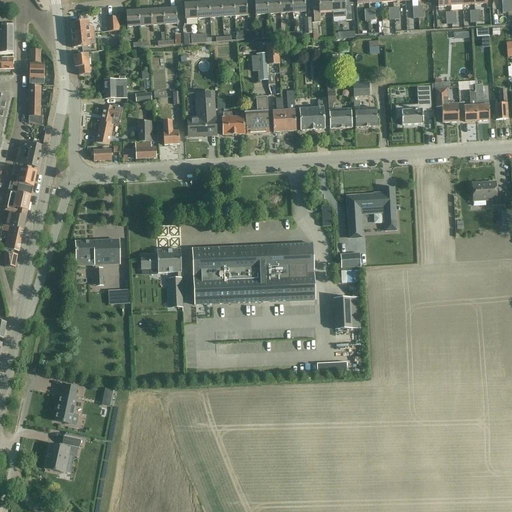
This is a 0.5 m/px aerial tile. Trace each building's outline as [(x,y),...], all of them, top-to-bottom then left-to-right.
[(267,15),(266,0),(261,0),(254,0),(255,16),(267,15)] [(280,14),(278,0),(266,0),(267,15),(280,14)] [(292,14),(291,0),(278,0),(280,14),(292,14)] [(303,0),(291,0),(292,14),(305,13),(303,0)] [(332,18),(330,0),(317,0),(318,8),(313,9),(314,24),(319,23),(319,13),(331,12),(332,18)] [(343,0),(330,0),(332,18),(344,18),(345,22),(351,21),(350,6),(344,7),(343,0)] [(245,1),(233,2),(234,17),(246,17),(245,1)] [(234,17),(233,2),(220,3),(221,18),(234,17)] [(209,19),(208,3),(196,4),(197,20),(209,19)] [(221,18),(220,3),(208,3),(209,19),(221,18)] [(197,20),(196,4),(183,5),(184,21),(197,20)] [(163,26),(163,10),(150,11),(151,26),(163,26)] [(175,10),(163,10),(163,26),(176,25),(175,10)] [(151,26),(150,11),(138,12),(139,27),(151,26)] [(139,27),(138,12),(125,13),(126,28),(139,27)] [(0,55),(13,56),(13,28),(1,28),(1,15),(0,14),(0,55)] [(119,32),(118,18),(106,18),(107,32),(119,32)] [(88,22),(70,23),(71,36),(93,34),(93,28),(88,28),(88,22)] [(476,38),(489,37),(489,30),(476,30),(476,38)] [(94,40),(93,34),(71,36),(73,49),(90,47),(89,40),(94,40)] [(223,42),(223,38),(223,34),(215,35),(215,39),(216,43),(223,42)] [(198,44),(198,35),(190,36),(190,45),(198,44)] [(206,35),(198,35),(198,44),(206,43),(206,35)] [(265,45),(267,65),(279,64),(278,44),(265,45)] [(40,51),(30,51),(30,63),(40,63),(40,51)] [(87,55),(73,56),(75,68),(78,68),(79,76),(89,75),(87,55)] [(253,72),(257,72),(267,71),(266,57),(256,58),(252,58),(253,72)] [(0,70),(12,70),(12,59),(0,59),(0,70)] [(44,65),(29,65),(29,85),(43,85),(44,65)] [(126,81),(104,81),(104,100),(126,99),(126,81)] [(368,84),(352,85),(353,97),(369,97),(368,84)] [(474,86),(475,92),(476,121),(489,121),(488,105),(481,105),(481,101),(483,101),(482,85),(474,86)] [(470,106),(464,107),(464,122),(476,121),(475,92),(474,86),(469,86),(469,92),(470,106)] [(28,116),(29,116),(29,123),(42,127),(42,116),(40,116),(40,87),(29,87),(28,116)] [(417,105),(395,107),(395,119),(401,118),(402,126),(422,124),(422,111),(431,110),(430,88),(416,88),(417,105)] [(495,104),(495,120),(507,120),(506,89),(499,89),(500,104),(495,104)] [(446,106),(446,90),(434,90),(435,108),(441,107),(441,123),(458,123),(457,105),(446,106)] [(287,111),(283,111),(284,132),(295,132),(293,92),(286,92),(287,111)] [(136,95),(137,102),(152,100),(151,93),(136,95)] [(198,135),(202,135),(203,137),(216,137),(215,117),(214,117),(213,93),(195,94),(196,118),(187,119),(188,136),(198,136),(198,135)] [(0,111),(5,113),(9,98),(0,95),(0,111)] [(334,111),(334,106),(336,105),(336,95),(327,96),(329,130),(351,129),(350,110),(334,111)] [(268,134),(266,102),(266,98),(256,98),(257,113),(244,114),(246,135),(268,134)] [(225,99),(216,99),(217,109),(225,109),(225,99)] [(284,132),(283,111),(282,105),(281,99),(275,99),(276,108),(280,108),(280,112),(272,112),(273,133),(284,132)] [(317,108),(299,109),(300,131),(323,130),(322,101),(317,102),(317,108)] [(359,102),(353,102),(355,128),(377,127),(376,109),(359,110),(359,102)] [(100,123),(98,131),(111,134),(113,126),(114,120),(120,121),(123,110),(123,106),(112,105),(112,108),(104,106),(100,123)] [(231,114),(223,114),(223,119),(222,119),(223,136),(243,135),(242,118),(231,118),(231,114)] [(171,121),(162,122),(164,146),(178,145),(178,132),(171,133),(171,121)] [(151,122),(138,122),(138,142),(157,142),(157,136),(151,136),(151,122)] [(98,131),(95,144),(109,146),(111,134),(98,131)] [(37,168),(42,147),(21,142),(16,161),(26,164),(26,165),(37,168)] [(135,149),(135,160),(155,159),(154,148),(149,148),(149,144),(137,145),(137,149),(135,149)] [(111,151),(93,151),(93,162),(111,161),(111,151)] [(12,177),(8,191),(9,191),(17,193),(17,192),(31,196),(36,172),(18,167),(14,167),(12,177)] [(55,178),(63,179),(64,172),(57,170),(55,178)] [(495,183),(471,185),(472,201),(491,200),(492,207),(505,206),(504,193),(496,194),(495,183)] [(374,196),(347,198),(349,239),(361,238),(360,214),(384,212),(385,232),(396,231),(394,189),(383,190),(383,193),(374,194),(374,196)] [(26,218),(31,196),(17,192),(17,193),(9,191),(4,212),(16,215),(16,216),(26,218)] [(511,225),(511,211),(501,212),(503,233),(511,232),(511,225)] [(23,231),(26,218),(16,216),(16,215),(4,212),(1,226),(9,228),(23,231)] [(19,252),(23,231),(9,228),(8,236),(12,237),(9,250),(19,252)] [(75,243),(76,267),(87,266),(87,264),(94,264),(95,266),(119,265),(118,241),(75,243)] [(288,246),(192,250),(193,277),(195,277),(195,279),(193,279),(195,306),(231,304),(290,302),(313,301),(311,245),(288,246)] [(157,256),(140,257),(141,270),(157,269),(158,274),(174,273),(174,279),(175,287),(169,287),(170,309),(182,308),(181,279),(180,279),(180,273),(181,273),(180,250),(156,251),(157,256)] [(359,254),(340,255),(341,269),(360,268),(359,254)] [(15,268),(17,256),(12,255),(9,255),(4,255),(4,267),(10,267),(15,268)] [(128,291),(119,291),(120,305),(129,305),(128,291)] [(358,299),(333,300),(335,330),(360,329),(358,299)] [(321,333),(319,344),(330,346),(333,335),(321,333)] [(60,396),(55,422),(75,426),(77,416),(73,415),(73,413),(76,399),(75,399),(77,389),(64,386),(61,396),(60,396)] [(104,398),(111,399),(113,392),(105,390),(104,398)] [(50,445),(44,470),(64,474),(70,446),(78,448),(80,441),(63,437),(62,445),(63,445),(63,447),(50,445)] [(65,497),(58,505),(65,511),(73,504),(65,497)]
